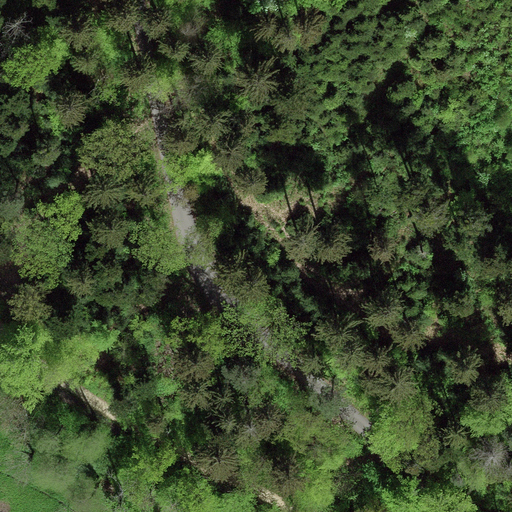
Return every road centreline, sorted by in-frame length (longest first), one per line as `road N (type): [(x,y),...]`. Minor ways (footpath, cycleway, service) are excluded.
road 1 (residential): [(445,511),(239,315),(205,269),(180,216),(135,0)]
road 2 (track): [(0,325),(36,364),(298,511)]
